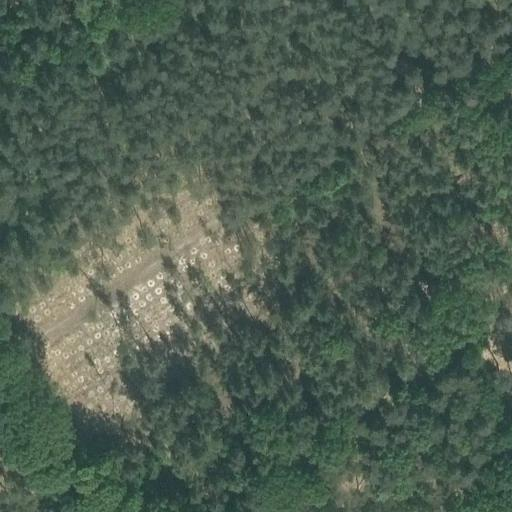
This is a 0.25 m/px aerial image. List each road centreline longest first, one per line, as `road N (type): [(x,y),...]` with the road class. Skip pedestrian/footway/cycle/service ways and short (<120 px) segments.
road 1 (track): [(187,511),(511,283)]
road 2 (track): [(123,511),(0,354)]
